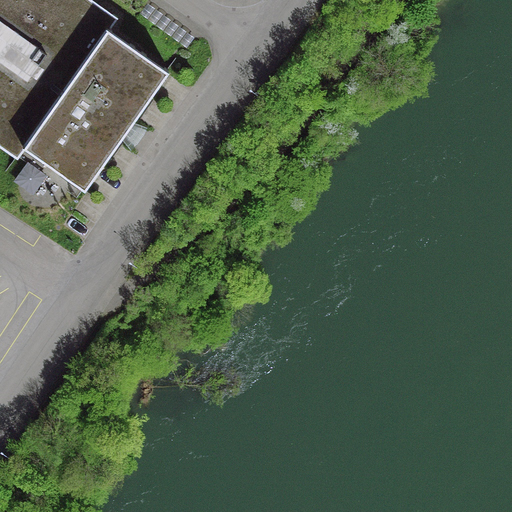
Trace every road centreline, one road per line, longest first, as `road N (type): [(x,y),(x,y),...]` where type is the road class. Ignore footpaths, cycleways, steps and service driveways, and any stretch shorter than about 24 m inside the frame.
road 1 (residential): [(299,0),(0,418)]
road 2 (track): [(389,0),(266,164),(162,263),(68,317)]
